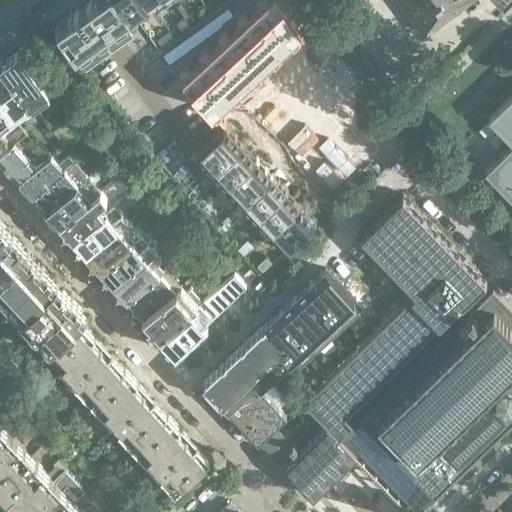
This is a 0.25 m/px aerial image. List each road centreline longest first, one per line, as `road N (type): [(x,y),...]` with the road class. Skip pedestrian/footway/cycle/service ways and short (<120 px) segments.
road 1 (residential): [(352,224),(243,115),(317,45),(408,169)]
road 2 (residential): [(241,467),(0,189)]
road 3 (residential): [(408,169),(511,277)]
